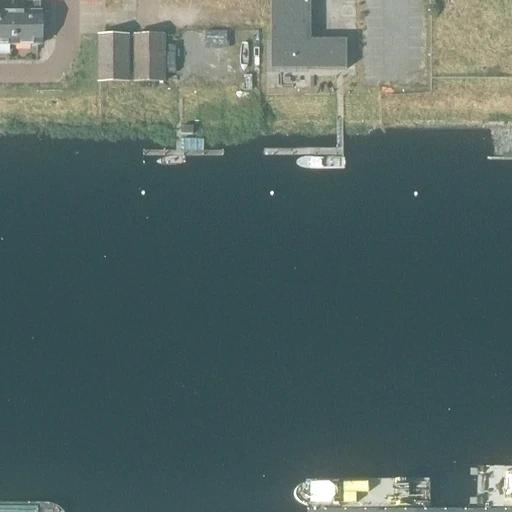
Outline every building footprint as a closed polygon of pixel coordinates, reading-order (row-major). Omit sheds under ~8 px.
[(38,0),(25,0),(26,3),(31,3),(31,13),(12,13),(12,47),(39,47),(38,0)] [(270,0),(271,70),(346,70),(346,41),(310,41),(310,0),(270,0)] [(0,46),(12,47),(12,13),(0,13),(0,46)] [(129,35),(103,36),(97,36),(98,83),(130,83),(129,35)] [(165,35),(133,35),(133,83),(165,83),(165,35)] [(511,118),(485,118),(485,151),(511,150),(511,118)] [(180,128),(180,129),(180,136),(192,136),(192,129),(192,128),(180,128)] [(37,511),(38,499),(0,499),(0,511),(37,511)]
